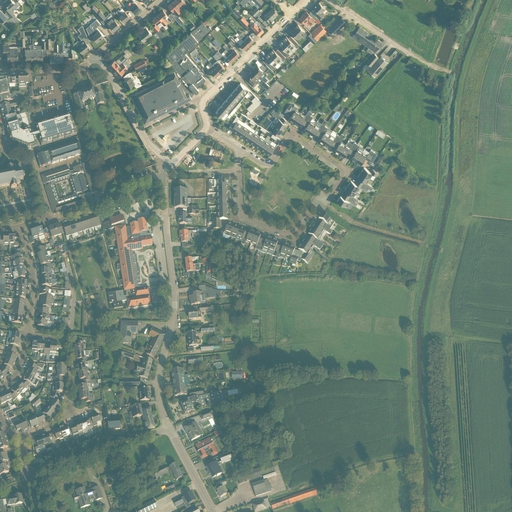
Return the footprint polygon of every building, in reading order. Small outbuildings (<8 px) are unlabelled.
[(5,0),(4,2),(7,6),(9,7),(11,6),(14,9),(17,12),(20,9),(14,3),(14,2),(12,0),(5,0)] [(174,0),(174,1),(178,6),(181,10),(185,7),(187,5),(183,1),(184,1),(182,0),(174,0)] [(130,9),(131,10),(132,11),(133,10),(134,12),(140,8),(133,1),(131,3),(130,2),(127,4),(130,7),(130,8),(131,8),(130,9)] [(174,1),(168,6),(171,9),(176,15),(181,10),(178,6),(174,1)] [(314,14),(318,17),(319,19),(324,14),(323,12),(326,9),(319,2),(313,8),(316,11),(314,14)] [(91,8),(86,3),(82,6),(87,11),(91,8)] [(191,4),(188,7),(195,16),(198,13),(191,4)] [(254,16),(256,14),(259,10),(256,8),(251,13),(254,16)] [(264,16),(265,18),(269,22),(270,22),(273,19),(272,18),(277,14),(272,8),(264,16)] [(0,20),(1,21),(4,19),(6,21),(7,20),(13,27),(16,23),(14,21),(11,17),(6,12),(4,14),(0,9),(0,20)] [(119,16),(120,17),(124,21),(129,16),(125,11),(122,14),(118,9),(115,12),(119,16)] [(6,12),(11,17),(14,21),(17,18),(9,10),(6,12)] [(163,10),(157,15),(166,24),(168,22),(167,21),(167,20),(165,17),(167,15),(163,10)] [(105,17),(100,11),(96,14),(101,20),(105,17)] [(307,11),(299,18),(305,24),(308,22),(310,25),(317,18),(314,15),(312,17),(307,11)] [(256,14),(254,16),(261,23),(263,21),(256,14)] [(152,18),(153,19),(152,19),(156,24),(159,22),(162,26),(163,25),(164,26),(166,29),(168,27),(166,24),(157,15),(155,17),(154,17),(152,18)] [(237,17),(239,19),(239,20),(245,26),(249,30),(252,27),(254,30),(259,35),(263,30),(261,28),(262,27),(263,26),(261,23),(259,25),(259,24),(258,25),(258,26),(253,21),(250,24),(248,23),(249,22),(243,16),(242,17),(239,15),(237,17)] [(109,25),(110,26),(113,30),(119,25),(115,20),(116,20),(112,16),(106,22),(109,25)] [(184,23),(178,17),(176,19),(181,25),(184,23)] [(327,31),(333,38),(335,36),(334,34),(346,23),(342,18),(327,31)] [(92,36),(94,37),(97,41),(101,37),(103,35),(99,30),(98,30),(96,28),(101,24),(96,19),(90,25),(94,30),(96,32),(92,36)] [(179,42),(165,54),(169,58),(168,59),(173,69),(178,79),(195,65),(184,53),(200,39),(201,37),(211,29),(209,26),(207,28),(204,25),(202,22),(196,28),(192,31),(181,40),(179,42)] [(291,32),(298,39),(302,35),(304,37),(307,34),(304,32),(305,32),(298,24),(297,26),(291,32)] [(313,31),(311,33),(317,40),(320,37),(326,31),(320,24),(313,31)] [(77,46),(79,49),(83,53),(90,47),(87,43),(84,40),(87,37),(86,33),(82,25),(77,29),(81,33),(77,35),(81,40),(78,42),(80,44),(77,46)] [(156,25),(152,27),(162,38),(165,36),(156,25)] [(138,35),(141,38),(146,44),(149,41),(147,38),(151,34),(146,28),(144,26),(142,28),(143,30),(138,35)] [(354,34),(352,36),(358,40),(365,45),(372,35),(359,26),(357,30),(354,34)] [(227,37),(228,38),(235,44),(237,42),(237,41),(241,37),(237,32),(235,34),(237,36),(234,39),(231,35),(230,36),(229,35),(227,37)] [(310,33),(307,36),(314,43),(317,40),(311,33),(310,33)] [(249,35),(244,40),(249,44),(253,40),(249,35)] [(372,35),(365,45),(375,52),(379,46),(382,42),(372,35)] [(286,36),(282,40),(291,49),(295,46),(296,47),(299,45),(291,36),(288,38),(286,36)] [(46,38),(46,41),(47,56),(49,56),(49,64),(56,64),(56,55),(57,55),(57,52),(51,52),(50,41),(50,38),(46,38)] [(239,44),(240,45),(244,49),(249,44),(244,40),(239,44)] [(291,49),(282,40),(278,44),(280,46),(278,48),(287,57),(290,54),(288,52),(291,49)] [(56,55),(56,64),(63,64),(63,48),(66,48),(66,42),(59,42),(59,52),(57,52),(57,55),(56,55)] [(225,49),(230,53),(234,58),(239,54),(232,47),(231,46),(229,48),(225,44),(223,46),(225,49)] [(8,45),(3,45),(3,49),(3,54),(7,54),(7,61),(17,61),(17,56),(17,48),(9,48),(9,46),(8,45)] [(34,45),(34,49),(34,60),(43,60),(42,55),(42,48),(42,45),(34,45)] [(114,60),(108,66),(113,71),(119,66),(122,63),(126,59),(128,58),(133,55),(133,54),(128,50),(127,48),(123,51),(125,53),(123,55),(125,57),(120,61),(118,59),(115,61),(114,60)] [(192,56),(198,51),(195,48),(189,53),(192,56)] [(25,49),(25,55),(25,60),(34,60),(34,49),(25,49)] [(218,50),(215,53),(219,57),(220,58),(223,56),(225,58),(229,63),(234,58),(230,53),(225,49),(221,54),(218,50)] [(273,49),(269,53),(278,62),(281,59),(283,60),(286,58),(277,49),(275,51),(273,49)] [(278,62),(269,53),(265,57),(267,59),(265,61),(274,69),(277,67),(275,65),(278,62)] [(375,54),(367,62),(360,70),(364,73),(371,66),(378,57),(375,54)] [(381,56),(369,71),(375,76),(388,62),(381,56)] [(144,59),(134,65),(136,69),(138,68),(142,66),(145,64),(146,64),(144,59)] [(217,60),(212,64),(212,65),(215,67),(220,72),(222,70),(223,70),(224,69),(224,68),(221,64),(220,63),(217,60)] [(119,66),(113,71),(118,77),(125,71),(128,68),(123,63),(122,63),(119,66)] [(195,65),(178,79),(186,95),(189,94),(190,96),(193,93),(194,92),(195,93),(196,93),(197,92),(198,91),(198,90),(198,89),(195,86),(198,84),(198,85),(199,85),(200,85),(205,80),(202,76),(195,68),(196,67),(195,65)] [(257,65),(253,69),(259,76),(262,79),(267,74),(266,73),(268,70),(265,67),(264,66),(262,69),(257,65)] [(215,67),(210,72),(211,73),(215,77),(220,72),(215,67)] [(148,87),(135,93),(135,94),(136,96),(138,99),(139,102),(142,106),(144,111),(145,114),(149,121),(150,120),(150,121),(154,119),(154,118),(161,114),(162,115),(165,113),(167,111),(167,112),(171,110),(170,110),(173,109),(177,107),(176,107),(184,103),(184,104),(188,102),(187,101),(192,99),(190,96),(189,94),(186,95),(178,79),(173,69),(146,83),(148,87)] [(253,69),(248,74),(253,79),(251,81),(250,82),(253,86),(255,85),(258,81),(260,83),(263,80),(262,79),(259,76),(253,69)] [(125,80),(122,81),(126,88),(134,84),(136,88),(140,86),(143,84),(142,81),(140,82),(138,78),(136,76),(134,75),(132,76),(130,72),(127,74),(123,77),(125,80)] [(0,98),(9,96),(11,96),(8,85),(8,75),(0,75),(0,98)] [(8,75),(8,85),(15,85),(16,88),(18,88),(18,84),(18,78),(15,78),(15,75),(8,76),(8,75)] [(18,76),(18,78),(18,84),(28,83),(28,75),(18,76)] [(263,80),(260,83),(266,89),(269,86),(263,80)] [(240,83),(236,88),(245,96),(250,90),(240,83)] [(236,88),(231,94),(240,102),(245,96),(236,88)] [(73,97),(74,101),(78,112),(84,110),(82,103),(95,99),(97,106),(103,104),(100,94),(94,96),(92,90),(79,94),(79,95),(73,97)] [(135,93),(134,93),(130,96),(131,98),(132,98),(134,102),(133,103),(134,105),(139,102),(135,93)] [(231,94),(226,100),(235,108),(240,102),(231,94)] [(226,100),(221,106),(230,114),(235,108),(226,100)] [(16,102),(0,106),(3,119),(15,116),(16,116),(16,114),(15,110),(10,111),(10,107),(17,106),(16,102)] [(139,102),(134,105),(136,107),(138,111),(139,113),(144,111),(139,102)] [(288,114),(291,116),(289,119),(294,123),(300,113),(296,110),(298,107),(294,105),(293,107),(292,106),(290,110),(287,108),(284,112),(287,114),(288,114)] [(230,114),(221,106),(216,112),(225,120),(230,114)] [(300,113),(294,123),(299,126),(303,120),(305,122),(310,115),(312,112),(309,110),(305,116),(300,113)] [(149,121),(145,114),(144,111),(139,113),(140,116),(141,115),(143,119),(142,120),(144,124),(149,121)] [(279,115),(274,111),(272,114),(278,118),(275,123),(284,129),(288,124),(286,123),(288,121),(279,114),(279,115)] [(30,130),(25,114),(16,116),(19,124),(17,124),(19,130),(20,129),(21,133),(30,130)] [(310,115),(305,122),(308,124),(304,130),(309,134),(315,124),(310,121),(313,117),(310,115)] [(76,135),(70,116),(65,118),(64,117),(58,118),(59,119),(53,121),(52,120),(46,122),(47,123),(41,125),(41,124),(35,125),(35,126),(37,135),(34,136),(32,130),(30,130),(21,133),(20,129),(19,130),(17,124),(19,124),(16,116),(15,116),(3,119),(10,143),(28,150),(37,147),(34,138),(38,137),(41,146),(47,144),(47,143),(50,142),(52,142),(52,143),(59,141),(58,140),(64,138),(64,139),(70,137),(70,136),(76,135)] [(239,118),(236,116),(229,128),(234,132),(234,131),(237,133),(243,125),(244,123),(239,119),(239,118)] [(268,125),(266,129),(278,136),(280,133),(281,134),(284,129),(275,123),(272,121),(269,126),(268,125)] [(315,124),(309,134),(314,137),(318,131),(320,133),(325,126),(322,124),(320,127),(315,124)] [(243,125),(237,133),(237,134),(239,135),(240,135),(243,137),(248,129),(243,125)] [(325,126),(320,133),(323,134),(319,140),(324,144),(330,134),(326,131),(328,128),(325,126)] [(249,127),(248,129),(243,137),(242,137),(245,139),(245,138),(248,140),(253,132),(255,130),(249,127)] [(253,132),(248,140),(248,141),(250,142),(251,142),(254,144),(259,136),(253,132)] [(340,136),(335,143),(338,145),(334,151),(339,154),(346,144),(341,141),(345,135),(342,133),(340,136)] [(330,134),(324,144),(329,147),(333,141),(335,143),(340,136),(337,134),(335,137),(330,134)] [(259,136),(254,144),(253,144),(256,146),(259,148),(264,140),(259,136)] [(264,140),(259,148),(261,150),(262,149),(264,151),(270,143),(264,140)] [(346,144),(339,154),(344,157),(350,148),(353,150),(357,144),(354,142),(353,144),(348,141),(346,144)] [(44,154),(36,156),(38,161),(39,160),(40,163),(39,164),(40,168),(48,166),(47,165),(51,164),(51,165),(56,163),(55,161),(58,160),(59,162),(64,161),(63,159),(66,158),(66,160),(71,158),(71,156),(73,155),(74,157),(82,155),(78,143),(69,146),(70,146),(71,147),(68,148),(64,149),(60,150),(56,152),(56,151),(52,153),(48,154),(48,153),(47,153),(44,154)] [(270,143),(264,151),(264,152),(267,153),(270,155),(276,147),(270,143)] [(357,144),(353,150),(355,152),(351,158),(356,162),(362,152),(358,149),(360,146),(357,144)] [(362,152),(356,162),(361,165),(366,158),(369,160),(373,156),(375,158),(378,154),(371,150),(370,151),(365,148),(363,152),(362,152)] [(79,166),(73,168),(74,171),(69,173),(68,167),(41,176),(43,183),(44,185),(44,184),(45,187),(44,187),(53,215),(87,204),(84,195),(90,193),(91,194),(97,192),(95,188),(90,170),(89,170),(88,167),(89,167),(88,164),(81,166),(82,166),(79,167),(79,166)] [(13,167),(7,168),(7,171),(4,172),(3,171),(3,172),(0,172),(0,187),(1,187),(1,188),(1,187),(5,186),(6,187),(6,186),(10,185),(11,189),(17,187),(16,184),(19,184),(20,184),(21,183),(20,183),(19,180),(22,179),(23,180),(23,179),(24,177),(25,177),(24,177),(24,174),(24,173),(23,174),(21,172),(22,172),(21,171),(21,172),(18,173),(18,172),(17,171),(21,170),(20,166),(13,167)] [(364,167),(361,172),(370,178),(373,174),(377,176),(379,173),(372,169),(370,171),(364,167)] [(370,178),(361,172),(357,177),(364,181),(362,184),(369,188),(368,189),(371,190),(373,188),(373,187),(367,183),(370,178)] [(351,180),(347,185),(357,192),(360,187),(367,191),(368,191),(369,191),(370,191),(371,190),(368,189),(369,188),(362,184),(360,182),(358,185),(351,180)] [(357,192),(347,185),(344,190),(351,194),(349,197),(355,201),(358,203),(358,202),(358,200),(357,199),(357,198),(354,196),(357,192)] [(174,190),(174,200),(187,199),(186,189),(174,190)] [(355,201),(349,197),(347,200),(341,196),(337,201),(347,207),(350,202),(356,206),(358,203),(355,201)] [(187,199),(174,200),(174,208),(187,208),(187,199)] [(212,220),(212,222),(208,223),(208,225),(212,225),(212,223),(220,223),(220,220),(227,220),(227,217),(227,213),(217,213),(217,220),(212,220)] [(331,220),(322,214),(318,219),(325,223),(323,226),(329,230),(331,227),(328,225),(331,220)] [(102,224),(104,232),(114,228),(115,236),(112,236),(112,241),(116,241),(118,250),(114,251),(115,256),(118,255),(120,265),(117,265),(117,271),(121,270),(122,281),(119,281),(120,287),(123,286),(124,291),(125,291),(126,297),(123,297),(123,292),(121,292),(115,293),(108,294),(109,304),(113,303),(114,308),(114,309),(122,308),(122,302),(123,302),(127,301),(128,309),(151,306),(148,288),(137,289),(136,285),(140,284),(139,277),(137,262),(136,255),(132,256),(131,251),(142,249),(142,247),(152,245),(151,238),(150,234),(148,235),(146,235),(145,232),(147,232),(145,219),(137,220),(138,223),(130,224),(130,228),(125,229),(125,226),(123,223),(124,223),(121,215),(109,220),(109,222),(102,224)] [(187,217),(187,215),(180,215),(180,217),(178,217),(178,224),(191,224),(191,217),(187,217)] [(97,216),(92,218),(96,232),(97,231),(96,227),(100,226),(97,216)] [(92,218),(86,220),(90,233),(91,233),(90,229),(94,228),(95,232),(96,232),(92,218)] [(86,220),(80,222),(84,235),(86,235),(84,231),(88,230),(89,234),(90,233),(86,220)] [(80,222),(74,224),(79,237),(80,237),(79,233),(82,231),(84,235),(80,222)] [(224,231),(221,230),(218,237),(222,238),(223,235),(229,237),(230,235),(234,226),(234,225),(231,224),(231,225),(227,223),(224,231)] [(57,228),(55,228),(57,236),(63,234),(60,224),(56,226),(57,228)] [(74,224),(69,226),(73,239),(74,239),(73,235),(77,233),(78,237),(79,237),(74,224)] [(315,224),(311,229),(321,236),(324,231),(330,235),(332,232),(329,230),(323,226),(321,229),(315,224)] [(31,237),(28,238),(31,244),(34,243),(33,239),(38,238),(34,226),(32,227),(33,229),(29,230),(31,237)] [(36,226),(34,226),(38,238),(39,241),(43,239),(44,239),(44,238),(44,236),(48,232),(44,227),(41,230),(40,226),(37,228),(36,226)] [(69,226),(63,228),(66,237),(65,237),(67,241),(69,240),(67,236),(71,235),(72,239),(73,239),(69,226)] [(234,226),(230,235),(229,237),(236,239),(236,237),(240,228),(237,226),(237,227),(234,226)] [(52,227),(48,228),(51,238),(57,236),(55,228),(53,229),(52,227)] [(236,237),(242,239),(242,240),(243,237),(244,237),(246,230),(243,229),(240,228),(236,237)] [(181,232),(179,232),(180,236),(181,236),(181,243),(182,243),(186,243),(187,243),(187,239),(188,239),(187,234),(187,232),(185,232),(185,229),(181,229),(181,232)] [(321,236),(311,229),(308,234),(314,239),(313,241),(322,247),(324,244),(318,240),(321,236)] [(242,240),(242,239),(240,244),(244,246),(246,242),(251,244),(255,233),(249,231),(247,238),(244,237),(243,237),(242,240)] [(0,239),(0,245),(9,245),(9,233),(7,233),(7,235),(3,235),(3,239),(0,239)] [(11,233),(9,233),(9,245),(12,245),(12,247),(17,247),(17,243),(15,243),(15,235),(11,235),(11,233)] [(255,233),(251,244),(256,246),(255,250),(258,251),(261,244),(258,243),(260,235),(255,233)] [(261,244),(258,251),(261,252),(263,249),(268,251),(272,240),(266,238),(264,245),(261,244)] [(272,240),(268,251),(273,253),(272,256),(275,257),(278,250),(275,249),(278,242),(272,240)] [(304,240),(301,245),(311,251),(314,247),(320,250),(322,247),(313,241),(311,244),(304,240)] [(278,250),(275,257),(278,259),(280,255),(285,257),(289,246),(284,244),(281,251),(278,250)] [(301,245),(298,250),(304,254),(301,259),(307,264),(311,258),(308,255),(311,251),(301,245)] [(289,246),(285,257),(290,259),(289,263),(295,265),(298,258),(292,256),(295,248),(289,246)] [(46,247),(34,251),(36,256),(37,256),(46,253),(45,249),(47,249),(46,247)] [(36,260),(37,262),(48,258),(51,257),(49,252),(46,253),(37,256),(38,259),(36,260)] [(48,258),(37,262),(37,264),(39,263),(41,267),(43,266),(45,270),(51,270),(50,267),(54,266),(55,266),(55,265),(54,264),(50,266),(49,264),(50,264),(49,262),(52,261),(51,257),(48,258)] [(185,259),(185,266),(192,265),(191,261),(201,260),(201,257),(185,259)] [(13,262),(12,263),(13,268),(22,266),(22,263),(24,262),(23,260),(13,262)] [(192,265),(185,266),(185,267),(185,269),(186,269),(186,273),(190,272),(190,275),(194,274),(194,272),(200,271),(199,268),(200,268),(200,264),(192,265)] [(26,271),(14,274),(13,274),(14,280),(25,278),(24,274),(26,273),(26,271)] [(239,297),(245,300),(248,294),(241,291),(239,297)] [(189,297),(191,305),(204,304),(203,293),(193,294),(193,296),(189,297)] [(196,311),(193,311),(188,312),(189,319),(201,318),(200,312),(214,311),(214,306),(199,307),(199,312),(196,312),(196,311)] [(37,309),(36,315),(39,316),(39,315),(48,317),(49,317),(49,315),(48,314),(48,308),(43,307),(42,310),(37,309)] [(121,322),(119,338),(119,343),(131,344),(132,334),(137,335),(137,323),(121,322)] [(147,351),(145,354),(153,358),(165,335),(152,328),(148,336),(154,338),(150,346),(147,344),(144,350),(147,351)] [(8,339),(11,339),(11,340),(19,341),(20,335),(12,334),(12,333),(9,332),(8,339)] [(196,333),(192,333),(187,333),(187,337),(188,337),(189,347),(193,347),(193,348),(196,347),(196,346),(201,345),(201,341),(196,341),(195,336),(196,336),(196,333)] [(6,345),(7,345),(6,347),(8,347),(8,348),(15,351),(16,347),(18,347),(19,341),(11,340),(11,339),(8,339),(7,339),(6,345)] [(73,351),(74,354),(83,353),(84,352),(84,349),(85,349),(86,349),(87,348),(86,346),(86,345),(84,345),(83,345),(83,343),(76,344),(76,347),(74,347),(75,351),(73,351)] [(50,347),(49,356),(58,357),(58,354),(55,353),(56,345),(50,344),(50,347)] [(8,348),(6,353),(14,357),(17,351),(15,351),(8,348)] [(122,351),(121,355),(133,360),(134,356),(122,351)] [(6,353),(4,358),(6,359),(6,360),(14,363),(17,358),(14,357),(6,353)] [(83,353),(74,354),(74,357),(76,357),(76,361),(78,360),(79,364),(86,362),(85,356),(84,357),(83,353)] [(143,363),(142,367),(150,369),(152,361),(144,359),(143,363)] [(4,366),(3,368),(7,372),(10,368),(12,369),(14,363),(6,360),(4,366)] [(77,374),(78,374),(87,372),(87,373),(88,372),(87,369),(88,369),(88,365),(87,366),(86,362),(79,364),(77,364),(78,367),(76,367),(77,374)] [(27,369),(28,370),(35,373),(38,368),(42,370),(44,365),(37,364),(36,367),(29,363),(27,369)] [(138,366),(136,372),(140,373),(139,377),(147,379),(150,369),(142,367),(138,366)] [(2,368),(0,369),(0,374),(3,377),(4,379),(9,374),(3,368),(2,368)] [(171,371),(172,378),(184,376),(183,369),(171,371)] [(28,370),(26,375),(36,380),(38,381),(39,381),(41,382),(41,381),(37,379),(39,374),(36,373),(35,373),(28,370)] [(78,374),(79,381),(81,380),(82,383),(94,381),(93,380),(90,380),(89,375),(87,376),(87,373),(87,372),(78,374)] [(24,381),(21,383),(21,384),(25,388),(30,384),(35,387),(37,383),(38,384),(38,381),(36,380),(26,375),(23,381),(24,381)] [(187,376),(184,376),(172,378),(173,388),(185,386),(189,386),(187,376)] [(14,386),(15,387),(20,392),(25,388),(21,384),(21,383),(19,381),(14,386)] [(78,390),(79,394),(92,392),(91,383),(93,383),(94,381),(82,383),(82,386),(77,387),(78,390)] [(51,395),(51,396),(58,398),(59,399),(60,396),(58,395),(59,393),(64,393),(64,388),(63,388),(63,385),(55,385),(55,388),(52,388),(52,393),(51,395)] [(185,386),(173,388),(174,397),(186,395),(185,386)] [(11,392),(9,394),(12,400),(13,401),(15,400),(15,399),(17,398),(19,395),(22,398),(24,397),(22,393),(20,392),(15,387),(11,391),(11,392)] [(148,389),(143,390),(139,390),(140,401),(149,401),(148,389)] [(8,392),(2,394),(6,402),(12,400),(9,394),(8,392)] [(92,392),(79,394),(80,398),(78,398),(79,401),(84,400),(84,403),(93,402),(92,392)] [(196,397),(187,399),(187,400),(184,401),(185,402),(180,404),(184,414),(192,411),(194,410),(193,407),(199,406),(200,408),(221,400),(220,392),(198,397),(197,396),(196,397)] [(58,398),(51,396),(50,397),(53,400),(51,403),(52,404),(50,407),(57,412),(59,409),(58,407),(59,406),(60,405),(56,401),(58,398)] [(34,408),(41,402),(40,401),(37,399),(36,400),(31,404),(34,408)] [(140,405),(130,408),(132,418),(142,416),(145,430),(155,428),(150,407),(141,409),(140,405)] [(239,410),(242,417),(249,414),(246,407),(239,410)] [(41,414),(38,416),(42,422),(45,420),(48,418),(50,419),(52,416),(53,417),(55,413),(49,408),(46,412),(46,411),(43,414),(46,416),(43,417),(41,414)] [(202,420),(212,416),(210,412),(200,416),(202,420)] [(92,417),(87,419),(90,427),(90,428),(92,427),(97,426),(101,425),(100,422),(97,415),(96,415),(96,414),(92,416),(92,417)] [(28,422),(29,424),(31,428),(34,427),(34,428),(38,426),(37,424),(39,423),(42,422),(38,416),(34,417),(30,418),(31,421),(28,422)] [(79,424),(81,431),(85,430),(85,429),(90,427),(87,419),(87,418),(81,420),(82,422),(79,424)] [(115,418),(115,420),(107,421),(108,430),(120,429),(119,418),(115,418)] [(18,424),(17,422),(13,424),(16,431),(20,430),(21,432),(28,429),(24,421),(18,424)] [(183,427),(187,434),(191,441),(199,437),(197,431),(199,430),(195,422),(193,424),(192,422),(183,427)] [(75,425),(69,427),(73,436),(78,434),(79,437),(83,435),(82,434),(81,431),(79,424),(78,423),(74,425),(75,425)] [(65,425),(58,427),(59,429),(62,438),(63,438),(66,437),(69,436),(70,439),(71,439),(73,438),(73,436),(69,427),(66,428),(65,425)] [(56,430),(52,431),(53,433),(55,439),(53,440),(55,447),(56,449),(59,448),(56,440),(59,439),(59,440),(63,439),(63,438),(62,438),(59,429),(56,431),(56,430)] [(44,436),(41,437),(41,439),(44,445),(45,447),(46,450),(52,448),(55,447),(53,440),(52,440),(50,441),(48,436),(45,437),(44,436)] [(37,446),(34,447),(36,454),(39,453),(42,452),(46,450),(45,447),(44,445),(41,439),(38,440),(38,439),(35,441),(37,446)] [(211,445),(209,439),(196,446),(199,451),(197,452),(199,452),(199,453),(202,459),(206,457),(204,451),(203,450),(207,447),(208,449),(212,456),(217,454),(213,446),(212,446),(211,445),(213,444),(211,445)] [(156,450),(147,454),(151,463),(160,459),(156,450)] [(234,459),(231,452),(219,457),(221,463),(234,459)] [(0,474),(8,472),(7,469),(9,468),(9,466),(8,466),(6,462),(7,461),(1,463),(1,466),(0,466),(0,474)] [(157,470),(152,473),(156,480),(156,481),(168,474),(169,476),(172,474),(176,481),(178,480),(183,478),(176,464),(171,466),(166,469),(164,466),(162,463),(155,466),(157,470)] [(221,474),(217,467),(220,465),(219,463),(216,464),(211,466),(206,468),(206,467),(205,467),(209,474),(210,474),(212,478),(215,476),(216,477),(221,474)] [(275,473),(272,464),(236,476),(239,485),(275,473)] [(251,485),(255,497),(271,491),(267,480),(251,485)] [(312,489),(270,503),(272,510),(311,497),(334,489),(331,482),(312,489)] [(174,485),(164,490),(166,494),(175,489),(174,485)] [(75,491),(76,496),(73,497),(75,502),(78,501),(80,509),(90,506),(87,499),(89,498),(90,502),(94,500),(95,501),(102,499),(98,488),(85,492),(84,488),(75,491)] [(223,488),(221,489),(216,491),(220,498),(226,495),(223,488)] [(184,497),(181,499),(183,503),(186,501),(188,505),(195,501),(191,493),(184,497)] [(5,499),(6,504),(7,506),(15,505),(23,503),(21,495),(13,496),(13,497),(5,499)] [(183,503),(181,499),(181,498),(173,502),(175,507),(183,503)] [(154,501),(137,510),(137,511),(149,511),(158,508),(154,501)] [(264,502),(253,505),(255,511),(266,508),(264,502)]
